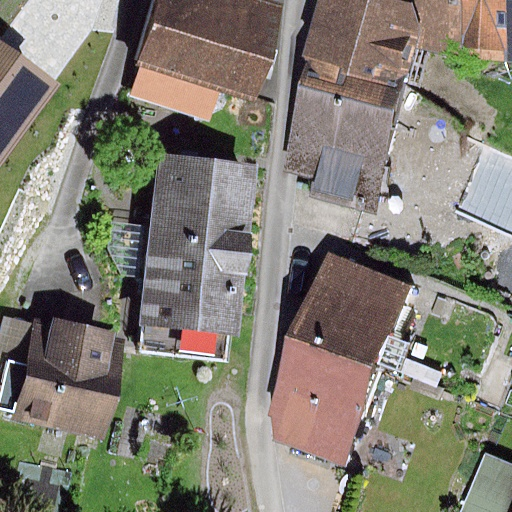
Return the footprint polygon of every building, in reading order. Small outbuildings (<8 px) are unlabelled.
[(115,28),(55,0),(0,0),(0,85),(17,93),(9,111),(62,137),(115,28)] [(276,8),(251,0),(153,0),(132,64),(139,66),(129,97),(205,121),(215,90),(246,100),(276,8)] [(336,0),(317,60),(323,61),(353,69),(423,89),(434,50),(471,58),(474,0),(336,0)] [(511,0),(474,0),(471,58),(511,61),(511,0)] [(353,69),(323,61),(295,172),(325,181),(320,199),(385,215),(423,89),(353,69)] [(250,165),(154,154),(144,236),(240,248),(250,165)] [(511,175),(490,238),(511,245),(511,175)] [(139,280),(144,236),(107,231),(105,249),(120,278),(139,280)] [(240,248),(144,236),(139,280),(133,325),(139,325),(136,353),(219,362),(222,335),(230,336),(240,248)] [(339,257),(311,336),(398,367),(426,287),(339,257)] [(20,368),(30,322),(0,315),(0,316),(0,363),(4,365),(20,368)] [(121,336),(31,317),(30,322),(20,368),(4,365),(0,383),(0,411),(12,415),(10,422),(98,441),(121,336)] [(398,367),(311,336),(290,383),(280,417),(286,444),(356,468),(398,367)] [(511,511),(511,461),(491,453),(467,511),(511,511)]
